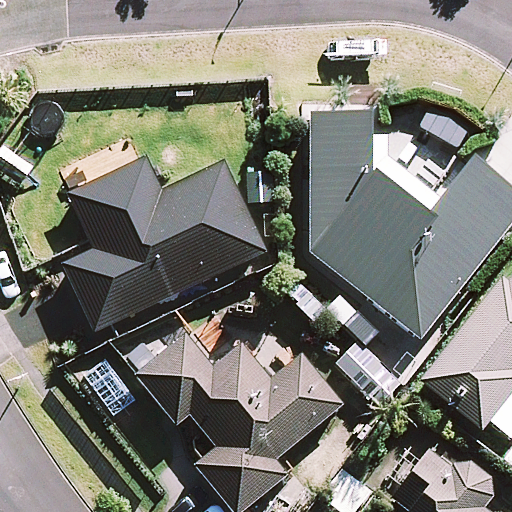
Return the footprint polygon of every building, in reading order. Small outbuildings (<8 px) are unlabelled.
[(65,114),(39,99),(18,135),(43,151),(65,114)] [(370,117),(307,118),(308,257),(417,343),(511,221),(511,196),(471,163),(426,221),(370,177),(370,117)] [(32,169),(0,149),(0,179),(19,191),(32,169)] [(263,256),(221,165),(159,193),(145,161),(66,198),(92,253),(60,267),(92,336),(263,256)] [(511,275),(418,382),(476,433),(486,422),(508,441),(511,437),(511,369),(511,367),(511,275)] [(266,386),(210,318),(133,381),(173,429),(187,418),(215,451),(192,470),(227,511),(241,511),(285,476),(276,463),(343,408),(301,357),(266,386)] [(506,511),(511,504),(511,502),(426,438),(382,497),(402,511),(506,511)] [(356,511),(369,495),(339,474),(320,501),(335,511),(356,511)]
